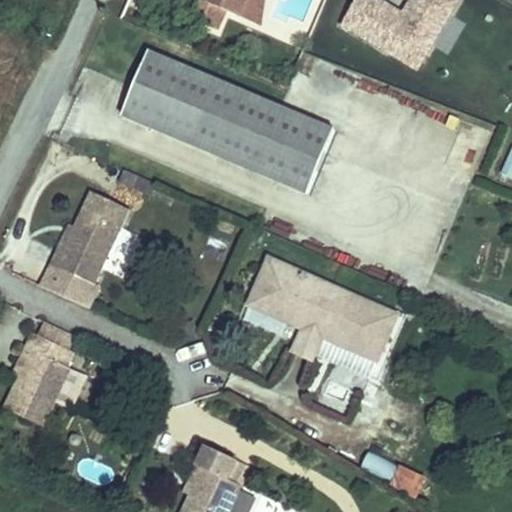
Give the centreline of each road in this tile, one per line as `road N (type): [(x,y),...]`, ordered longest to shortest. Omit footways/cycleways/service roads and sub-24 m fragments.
road 1 (residential): [(0,276),(221,380)]
road 2 (unclassified): [(0,195),(84,0)]
